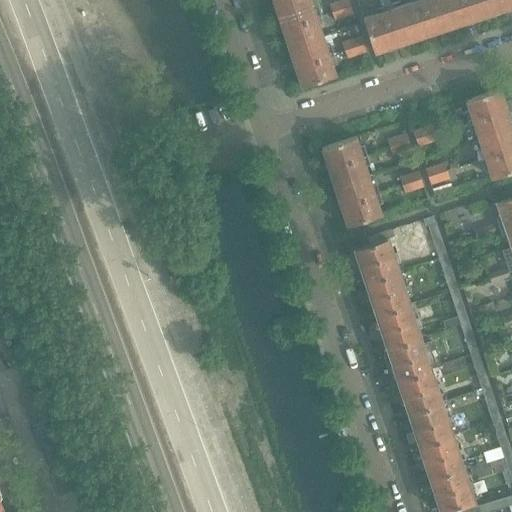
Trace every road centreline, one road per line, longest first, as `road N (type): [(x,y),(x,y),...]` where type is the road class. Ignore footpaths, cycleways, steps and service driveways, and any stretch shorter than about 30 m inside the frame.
road 1 (primary): [(217,511),(23,0)]
road 2 (primary): [(0,55),(171,511)]
road 3 (residential): [(390,511),(262,134)]
road 4 (residential): [(262,134),(511,50)]
road 5 (residential): [(262,134),(222,0)]
road 6 (residential): [(55,511),(0,384)]
